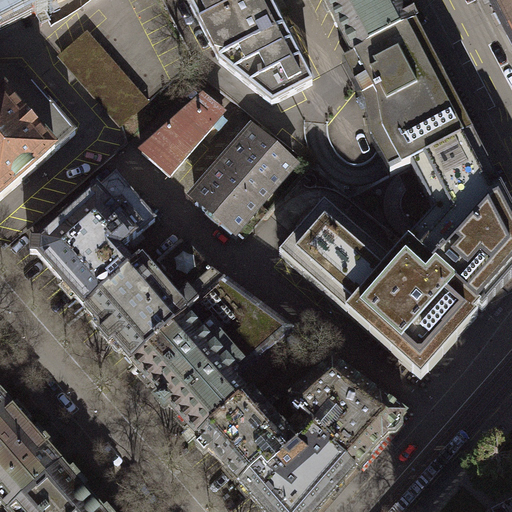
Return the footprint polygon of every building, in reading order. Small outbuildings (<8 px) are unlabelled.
[(0,0),(0,24),(47,0),(0,0)] [(313,85),(268,0),(186,0),(220,63),(272,106),(313,85)] [(417,25),(403,0),(328,0),(325,2),(354,58),(417,25)] [(511,0),(488,0),(511,44),(511,0)] [(423,37),(417,25),(354,58),(342,64),(348,76),(354,88),(365,108),(371,141),(390,178),(411,168),(473,135),(423,37)] [(146,104),(86,36),(61,57),(121,126),(146,104)] [(76,135),(20,71),(0,71),(0,201),(4,198),(76,135)] [(170,178),(224,116),(203,100),(142,154),(170,178)] [(295,167),(256,133),(196,201),(198,203),(195,205),(208,217),(211,214),(221,223),(219,225),(231,236),(233,234),(235,235),(295,167)] [(408,244),(483,311),(511,279),(511,209),(479,146),(473,135),(411,168),(416,179),(435,213),(408,244)] [(63,286),(85,311),(133,269),(119,254),(156,222),(116,177),(98,193),(97,192),(40,243),(31,242),(31,250),(31,257),(39,258),(63,286)] [(483,311),(408,244),(390,263),(325,205),(280,255),(421,382),(483,311)] [(115,346),(132,365),(186,318),(226,284),(213,274),(186,245),(161,267),(174,282),(165,290),(140,263),(133,269),(85,311),(104,333),(100,336),(109,347),(113,343),(115,346)] [(226,284),(186,318),(237,376),(240,379),(294,332),(228,282),(226,284)] [(237,376),(186,318),(132,365),(159,396),(155,400),(165,412),(170,408),(189,430),(197,439),(246,396),(233,380),(237,376)] [(291,410),(303,420),(304,420),(337,448),(334,451),(356,471),(406,416),(399,411),(399,412),(386,403),(387,402),(379,396),(379,397),(332,362),(291,399),(291,410)] [(13,411),(0,395),(0,501),(8,511),(60,466),(44,448),(48,444),(44,439),(38,431),(34,435),(24,424),(28,420),(17,408),(13,411)] [(254,396),(246,396),(197,439),(200,443),(195,447),(204,457),(209,452),(231,476),(238,484),(262,465),(267,471),(296,447),(288,438),(289,436),(254,396)] [(303,420),(289,436),(288,438),(296,447),(267,471),(262,465),(238,484),(261,511),(320,511),(356,471),(334,451),(337,448),(304,420),(303,420)] [(69,476),(60,466),(8,511),(7,511),(100,511),(81,490),(85,487),(73,473),(69,476)]
